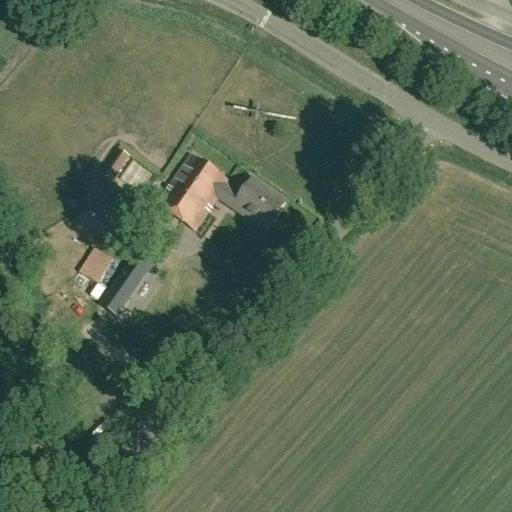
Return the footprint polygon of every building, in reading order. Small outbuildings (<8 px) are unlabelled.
[(267,229),(285,202),(252,180),(240,197),(225,187),(228,183),(190,156),(156,206),(194,232),(216,199),(232,210),(234,207),(267,229)] [(117,230),(137,201),(102,177),(82,205),(117,230)] [(78,275),(97,286),(112,261),(93,250),(78,275)] [(140,251),(130,266),(145,276),(155,261),(140,251)] [(113,290),(101,307),(116,317),(128,300),(113,290)]
